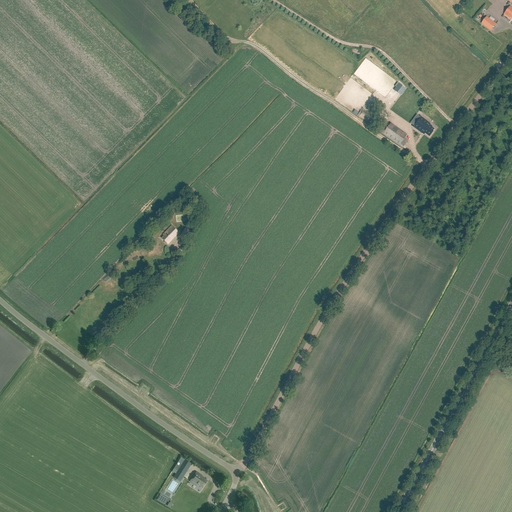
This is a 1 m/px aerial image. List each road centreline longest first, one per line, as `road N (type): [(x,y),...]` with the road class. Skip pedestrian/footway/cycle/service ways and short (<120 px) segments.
road 1 (unclassified): [(240,472),(348,276),(511,53)]
road 2 (unclassified): [(240,472),(154,418),(0,300)]
road 3 (tertiary): [(397,511),(511,303)]
